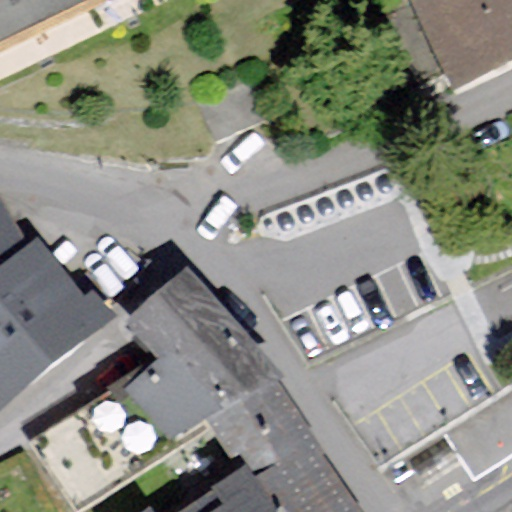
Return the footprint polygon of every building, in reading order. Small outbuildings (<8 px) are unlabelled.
[(0,0),(0,50),(103,0),(0,0)] [(511,66),(511,0),(401,0),(394,3),(434,99),(511,66)] [(0,276),(15,264),(0,240),(0,276)] [(0,393),(94,316),(37,246),(15,264),(0,276),(0,393)] [(132,323),(162,358),(126,382),(39,439),(79,509),(172,446),(211,421),(241,466),(181,511),(357,511),(341,484),(277,377),(188,270),(132,323)]
